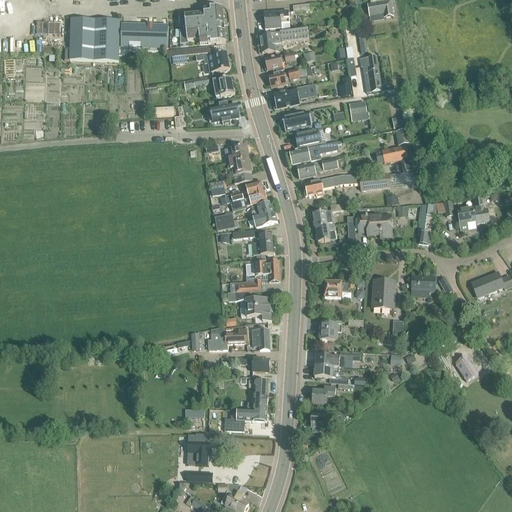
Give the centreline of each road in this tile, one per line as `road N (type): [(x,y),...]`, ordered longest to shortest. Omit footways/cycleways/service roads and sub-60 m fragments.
road 1 (unclassified): [(263,130),(0,148)]
road 2 (secondary): [(269,511),(286,446),(295,262)]
road 3 (residential): [(295,262),(399,252),(455,262),(511,237)]
road 4 (secondary): [(295,262),(263,130)]
road 5 (secondary): [(263,130),(238,0)]
